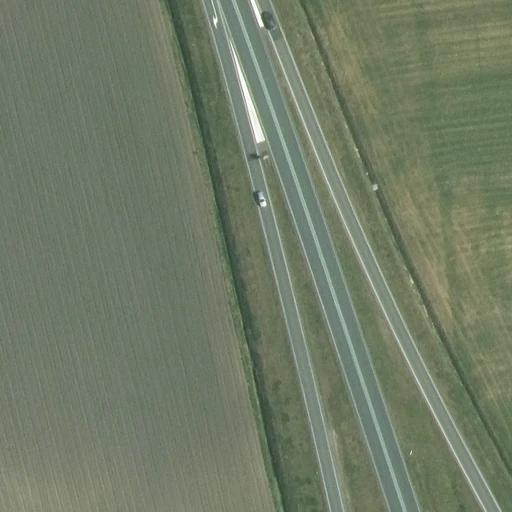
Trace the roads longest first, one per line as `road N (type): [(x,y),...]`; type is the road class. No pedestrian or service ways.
road 1 (trunk): [(492,511),(392,317),(262,0)]
road 2 (trunk): [(408,511),(231,0)]
road 3 (trunk): [(207,0),(337,511)]
